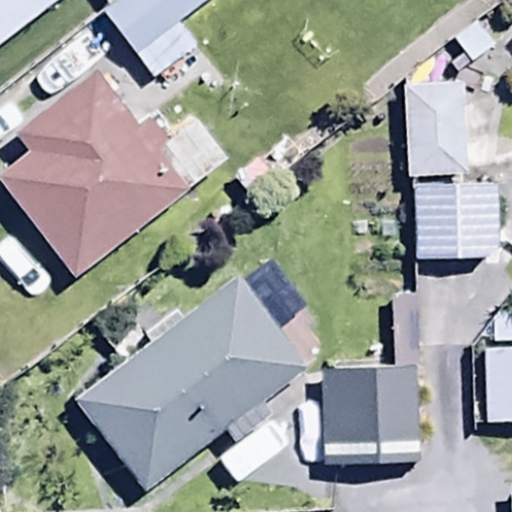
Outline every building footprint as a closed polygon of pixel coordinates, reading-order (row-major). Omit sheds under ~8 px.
[(112,0),(97,12),(130,56),(204,0),(112,0)] [(456,42),(397,44),(400,144),(459,142),(456,42)] [(23,154),(0,171),(0,188),(72,280),(224,161),(190,117),(167,135),(150,113),(134,126),(91,71),(9,136),(23,154)] [(495,223),(492,147),(406,150),(409,226),(495,223)] [(303,343),(238,243),(64,355),(130,455),(303,343)] [(511,303),(480,304),(483,385),(511,383),(511,303)] [(423,341),(359,340),(358,431),(422,431),(423,341)]
